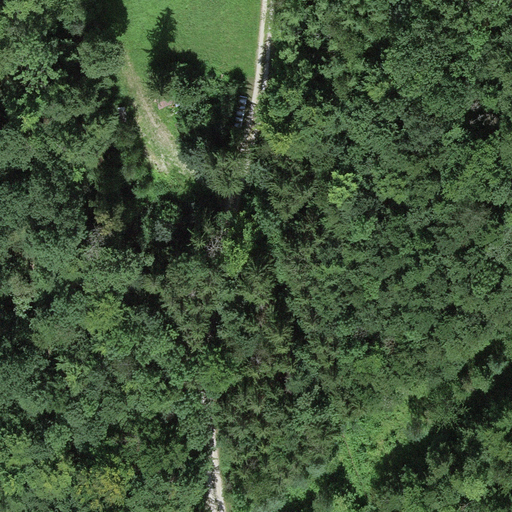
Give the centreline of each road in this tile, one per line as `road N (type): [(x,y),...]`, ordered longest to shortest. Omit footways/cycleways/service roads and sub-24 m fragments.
road 1 (track): [(270,0),(202,349),(201,414),(217,511)]
road 2 (track): [(238,190),(171,166),(132,117),(108,52)]
